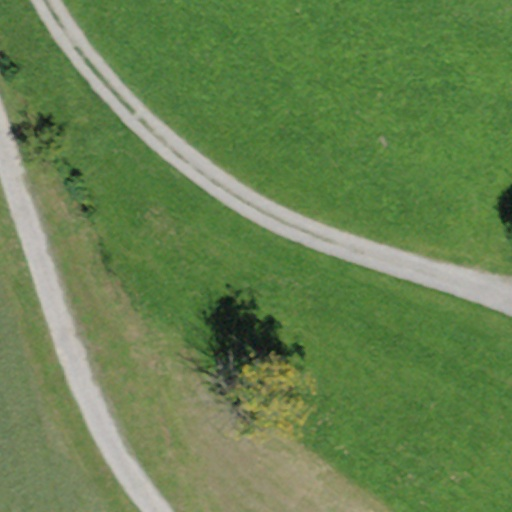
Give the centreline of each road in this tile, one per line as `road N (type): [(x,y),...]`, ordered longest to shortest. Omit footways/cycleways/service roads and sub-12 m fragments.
road 1 (track): [(42,0),(152,131),(264,212),(511,299)]
road 2 (track): [(0,140),(82,380),(132,480),(160,511)]
